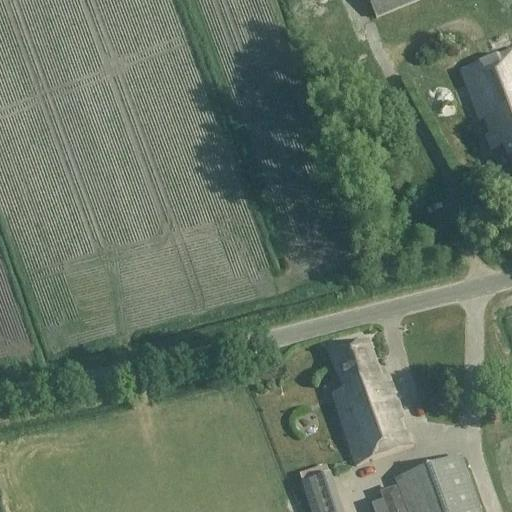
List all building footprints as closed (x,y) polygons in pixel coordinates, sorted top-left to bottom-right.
[(423,0),(366,0),(375,20),(423,0)] [(480,123),(485,121),(491,137),(486,139),(491,153),(503,148),(511,169),(511,52),(460,73),(480,123)] [(504,204),(504,188),(490,188),(489,204),(504,204)] [(367,343),(330,357),(338,376),(339,376),(345,392),(333,396),(356,468),(413,449),(408,435),(400,438),(395,426),(403,422),(387,378),(381,380),(367,343)] [(478,511),(459,459),(396,482),(407,511),(478,511)] [(301,486),(309,511),(340,511),(329,477),(301,486)]
